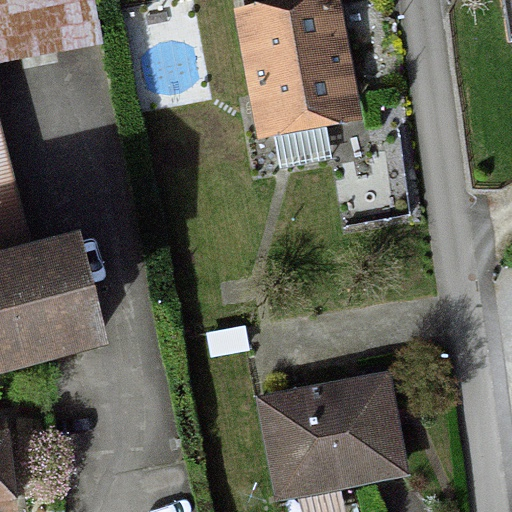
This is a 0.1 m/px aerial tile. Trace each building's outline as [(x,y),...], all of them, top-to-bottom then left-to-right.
[(0,0),(0,61),(102,43),(93,0),(0,0)] [(320,0),(250,0),(254,19),(247,20),(266,127),(349,112),(329,5),(321,7),(320,0)] [(0,272),(35,264),(0,131),(0,272)] [(71,254),(35,264),(0,272),(0,367),(93,343),(71,254)] [(281,493),(400,471),(383,382),(265,404),(281,493)] [(0,511),(9,511),(6,485),(2,486),(0,469),(0,511)]
